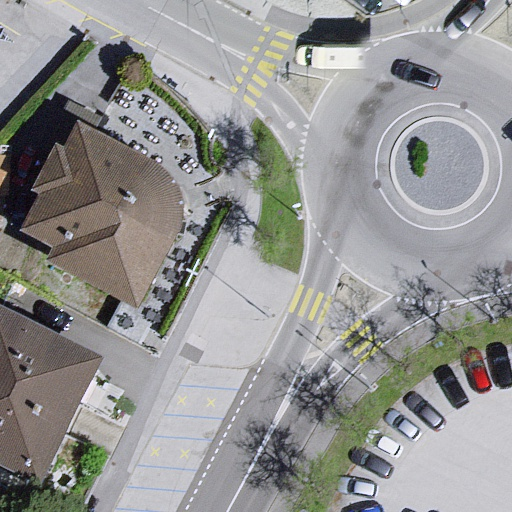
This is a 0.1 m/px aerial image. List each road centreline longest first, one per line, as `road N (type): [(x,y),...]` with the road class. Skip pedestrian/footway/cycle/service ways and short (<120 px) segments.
road 1 (tertiary): [(128,0),(168,37),(271,101),(331,160)]
road 2 (primary): [(346,221),(286,356),(262,443)]
road 3 (primary): [(262,443),(428,273)]
road 4 (tertiary): [(378,78),(291,56),(174,0)]
